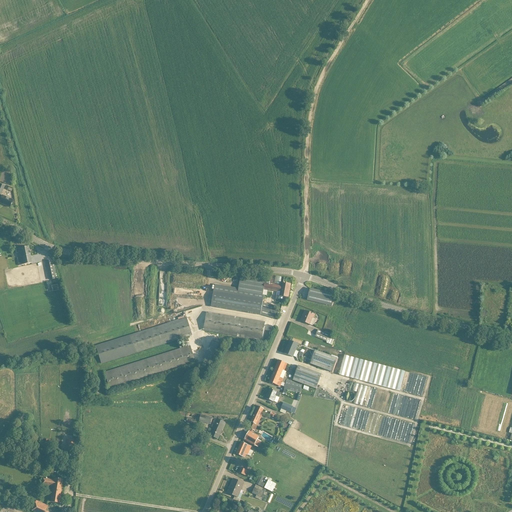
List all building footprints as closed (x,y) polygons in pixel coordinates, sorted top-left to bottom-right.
[(498,18),(494,20),(502,29),(505,26),(498,18)] [(5,205),(10,207),(13,200),(2,196),(0,199),(0,203),(3,204),(5,205)] [(19,265),(32,263),(29,246),(16,249),(16,253),(18,253),(19,257),(17,258),(19,265)] [(52,261),(46,262),(47,267),(48,267),(50,276),(55,275),(52,261)] [(264,292),(263,292),(265,282),(240,278),(238,288),(215,284),(211,307),(260,315),(264,292)] [(279,295),(288,297),(291,283),(282,282),(282,286),(274,284),(273,290),(280,292),(279,295)] [(335,294),(310,289),(307,300),(332,306),(335,294)] [(301,321),(311,325),(315,314),(305,310),(301,321)] [(266,322),(206,313),(203,331),(263,341),(266,322)] [(186,317),(95,346),(101,364),(191,335),(186,317)] [(328,335),(330,330),(319,325),(317,331),(328,335)] [(299,344),(290,340),(284,353),(293,357),(299,344)] [(190,345),(104,372),(110,391),(196,364),(190,345)] [(340,371),(402,384),(406,365),(400,364),(399,368),(395,368),(394,370),(391,370),(393,364),(390,363),(390,362),(372,358),(372,357),(345,350),(340,371)] [(335,365),(312,356),(308,366),(332,375),(335,365)] [(274,370),(282,373),(283,370),(284,370),(287,363),(278,360),(274,370)] [(318,373),(296,367),(293,380),(315,386),(318,373)] [(274,370),(269,381),(281,386),(284,378),(280,377),(282,373),(274,370)] [(302,385),(284,381),(282,391),(300,395),(302,385)] [(280,398),(282,393),(270,388),(265,398),(274,402),(276,396),(280,398)] [(284,404),(280,412),(289,416),(293,409),(284,404)] [(250,421),(258,424),(265,409),(258,406),(250,421)] [(212,419),(214,414),(202,409),(200,415),(212,419)] [(295,417),(289,426),(292,428),(298,420),(295,417)] [(208,435),(218,439),(225,422),(215,418),(208,435)] [(246,457),(251,446),(241,442),(236,453),(246,457)] [(248,469),(239,465),(237,470),(246,474),(248,469)] [(258,490),(256,493),(262,495),(266,486),(262,484),(263,482),(265,483),(266,479),(264,478),(266,472),(260,470),(254,489),(258,490)] [(48,502),(61,503),(63,479),(42,477),(40,486),(50,487),(48,502)] [(227,493),(238,497),(243,483),(233,479),(227,493)] [(46,511),(50,506),(40,500),(36,508),(44,511),(46,511)]
